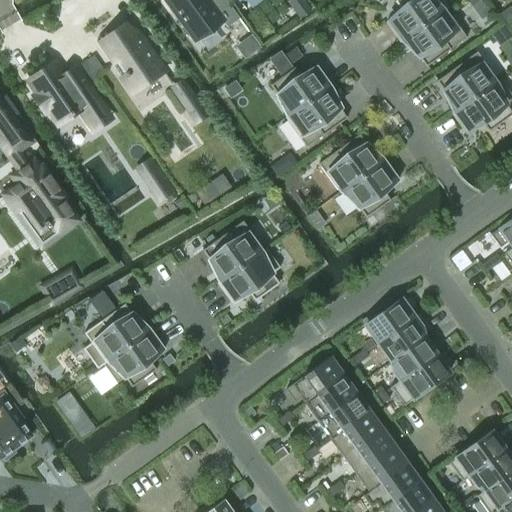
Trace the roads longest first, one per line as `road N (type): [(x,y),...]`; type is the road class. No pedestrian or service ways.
road 1 (residential): [(419,257),(240,384)]
road 2 (residential): [(479,213),(352,46)]
road 3 (residential): [(78,502),(211,405)]
road 4 (residential): [(419,257),(511,384)]
road 5 (residential): [(240,384),(164,277)]
road 6 (residential): [(211,405),(288,511)]
